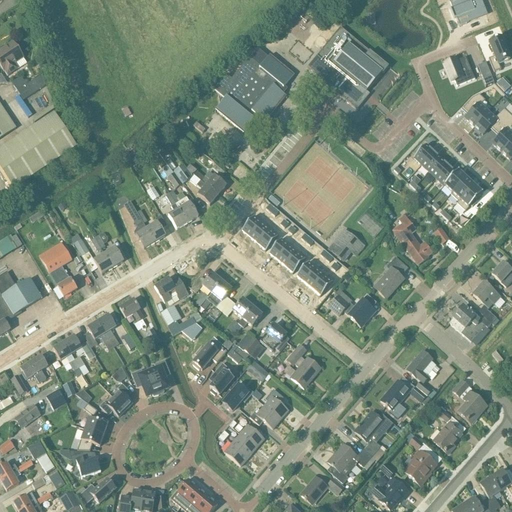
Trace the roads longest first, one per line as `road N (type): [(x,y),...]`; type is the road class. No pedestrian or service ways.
road 1 (residential): [(220,242),(326,114),(380,149),(431,97)]
road 2 (residential): [(220,242),(198,242),(0,364)]
road 3 (residential): [(367,367),(220,242)]
road 4 (residential): [(183,463),(151,483),(126,480),(118,440),(149,409),(171,407),(190,419)]
road 5 (unclassified): [(248,511),(367,367)]
road 6 (unclassified): [(413,314),(511,205)]
road 7 (residential): [(511,411),(413,314)]
road 8 (residential): [(434,511),(511,416)]
